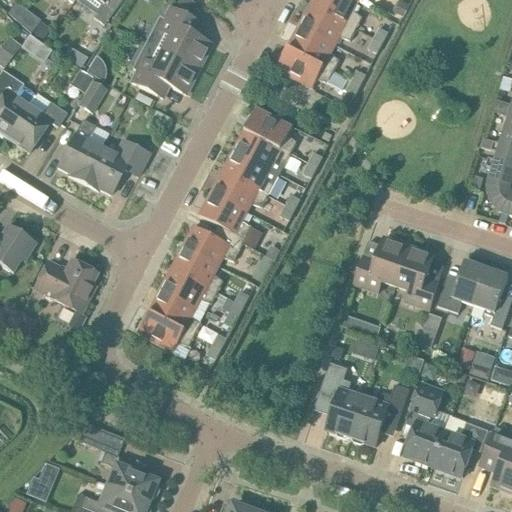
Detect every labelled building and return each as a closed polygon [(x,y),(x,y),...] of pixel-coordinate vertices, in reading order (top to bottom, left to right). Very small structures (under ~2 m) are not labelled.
[(94,0),(103,7),(93,20),(103,28),(121,5),(114,0),(94,0)] [(347,0),(314,0),(310,7),(346,26),(355,31),(356,31),(363,20),(354,13),(358,5),(347,0)] [(401,1),(395,12),(405,17),(410,6),(405,3),(401,1)] [(12,3),(4,15),(29,33),(37,21),(12,3)] [(349,42),(355,31),(346,26),(310,7),(299,29),(335,48),(340,39),(349,42)] [(159,19),(146,44),(198,72),(211,47),(189,36),(195,23),(169,10),(163,21),(159,19)] [(42,45),(51,33),(40,25),(31,36),(42,45)] [(299,29),(288,50),(324,69),(332,73),(333,74),(340,62),(331,56),(335,48),(299,29)] [(374,41),(384,46),(390,35),(380,29),(374,41)] [(0,68),(2,70),(19,46),(10,39),(0,51),(0,68)] [(28,39),(20,50),(32,58),(40,47),(28,39)] [(384,46),(374,41),(369,51),(379,56),(384,46)] [(132,71),(136,73),(130,84),(157,97),(163,85),(186,97),(198,72),(146,44),(132,71)] [(88,61),(71,50),(64,60),(82,71),(88,61)] [(288,50),(276,72),(301,85),(313,91),(317,82),(326,84),(327,85),(333,74),(332,73),(324,69),(288,50)] [(0,100),(0,101),(0,100),(0,135),(6,140),(28,109),(34,99),(33,95),(23,89),(23,87),(0,72),(0,100)] [(351,83),(362,89),(368,77),(358,72),(351,83)] [(79,73),(70,88),(84,96),(93,81),(79,73)] [(333,74),(327,85),(343,93),(349,82),(333,74)] [(511,80),(504,78),(500,92),(509,95),(511,90),(511,86),(511,80)] [(362,89),(351,83),(346,93),(357,98),(362,89)] [(78,109),(77,111),(90,118),(105,93),(92,85),(85,98),(78,109)] [(41,118),(28,109),(6,140),(29,156),(50,125),(57,130),(66,116),(50,105),(41,118)] [(281,151),(289,155),(295,145),(288,138),(292,129),(256,110),(245,132),(281,151)] [(511,119),(511,120),(503,147),(494,144),(491,153),(511,159),(511,119)] [(68,178),(83,186),(101,151),(88,143),(95,129),(82,122),(57,170),(68,176),(68,178)] [(289,155),(281,151),(245,132),(233,153),(278,177),(283,167),(289,155)] [(484,141),(481,149),(491,153),(494,144),(484,141)] [(101,151),(83,186),(98,194),(99,192),(110,198),(124,172),(137,180),(149,157),(122,143),(115,157),(101,151)] [(278,177),(233,153),(222,174),(267,198),(278,177)] [(308,165),(319,171),(325,160),(314,154),(308,165)] [(509,217),(511,207),(511,167),(489,160),(486,169),(495,172),(494,174),(493,175),(492,177),(491,179),(491,181),(490,184),(489,185),(489,189),(489,191),(489,193),(490,197),(491,199),(492,201),(493,204),(494,206),(497,209),(499,211),(502,213),(504,214),(507,216),(509,217)] [(319,171),(308,165),(303,175),(314,181),(319,171)] [(222,174),(211,196),(247,215),(252,206),(261,209),(267,198),(222,174)] [(474,180),(471,190),(480,193),(483,183),(474,180)] [(218,227),(246,242),(252,230),(243,223),(247,215),(211,196),(200,217),(218,227)] [(286,208),(297,214),(303,202),(292,197),(286,208)] [(286,208),(281,218),(291,224),(297,214),(286,208)] [(213,237),(194,228),(183,249),(219,269),(223,261),(234,264),(246,242),(218,227),(213,237)] [(0,267),(13,275),(21,262),(24,264),(36,246),(7,228),(0,238),(0,267)] [(382,284),(396,288),(410,248),(384,240),(376,264),(363,259),(354,287),(378,295),(382,284)] [(275,264),(280,253),(272,248),(266,259),(274,263),(275,264)] [(410,248),(396,288),(410,293),(406,304),(430,313),(439,285),(427,281),(435,257),(410,248)] [(183,249),(171,271),(208,290),(216,294),(218,295),(224,284),(215,277),(219,269),(183,249)] [(274,263),(266,259),(255,279),(263,283),(274,263)] [(71,264),(65,274),(47,265),(34,290),(52,299),(51,301),(80,316),(88,301),(84,299),(96,277),(71,264)] [(464,304),(474,308),(487,272),(466,264),(456,290),(445,286),(437,308),(460,316),(464,304)] [(171,271),(160,292),(197,311),(201,303),(210,306),(212,307),(218,295),(216,294),(208,290),(171,271)] [(487,272),(474,308),(485,312),(484,316),(493,319),(490,327),(502,332),(510,309),(499,305),(502,298),(508,279),(487,272)] [(160,292),(149,313),(185,332),(194,337),(195,338),(201,327),(192,319),(197,311),(160,292)] [(235,304),(246,310),(252,299),(241,293),(235,304)] [(230,315),(224,326),(233,330),(238,319),(244,309),(235,304),(230,315)] [(149,313),(138,335),(169,352),(174,354),(178,346),(188,349),(189,349),(195,338),(194,337),(185,332),(149,313)] [(21,315),(11,334),(27,342),(37,323),(21,315)] [(429,316),(423,330),(435,335),(441,320),(429,316)] [(346,321),(343,330),(354,334),(358,325),(346,321)] [(213,347),(223,352),(229,342),(219,336),(213,347)] [(416,352),(419,343),(407,339),(404,348),(416,352)] [(223,352),(213,347),(207,357),(218,363),(223,352)] [(337,348),(334,357),(341,360),(344,350),(337,348)] [(476,353),(463,349),(457,366),(470,371),(476,353)] [(348,371),(330,365),(321,392),(338,397),(326,432),(351,440),(365,400),(348,395),(352,385),(344,383),(348,371)] [(434,383),(439,370),(426,365),(422,378),(434,383)] [(491,382),(503,386),(507,372),(496,368),(491,382)] [(381,406),(365,400),(351,440),(376,449),(388,412),(401,417),(410,390),(396,385),(391,399),(384,396),(381,406)] [(404,458),(433,469),(446,434),(431,429),(434,420),(435,420),(443,397),(420,388),(411,411),(406,426),(414,429),(404,458)] [(481,455),(489,433),(466,425),(461,440),(446,434),(433,469),(463,480),(473,452),(481,455)] [(73,436),(70,439),(98,452),(106,434),(84,426),(73,436)] [(511,496),(511,440),(494,433),(480,468),(497,475),(491,488),(511,496)] [(146,503),(148,499),(149,499),(150,499),(152,500),(153,499),(155,499),(156,498),(157,497),(158,495),(158,494),(159,492),(159,491),(158,489),(157,488),(156,487),(155,486),(154,485),(153,485),(157,476),(104,454),(100,465),(115,471),(109,488),(146,503)] [(149,511),(148,509),(147,508),(146,507),(144,506),(146,503),(109,488),(101,506),(78,496),(71,511),(149,511)] [(6,504),(2,511),(21,511),(25,505),(12,499),(6,504)] [(249,511),(249,509),(249,508),(248,507),(247,505),(246,504),(245,504),(243,503),(242,503),(240,503),(239,504),(238,504),(236,505),(236,507),(235,508),(235,509),(225,505),(222,511),(249,511)]
